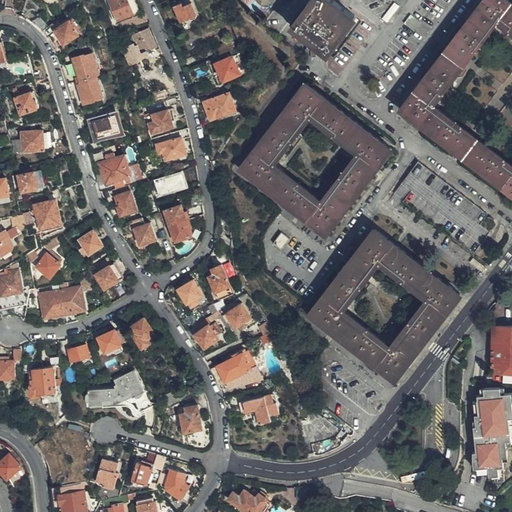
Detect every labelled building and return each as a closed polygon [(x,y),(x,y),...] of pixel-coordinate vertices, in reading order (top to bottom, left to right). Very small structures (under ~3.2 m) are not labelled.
[(135,14),(128,0),(107,0),(118,22),(135,14)] [(329,54),(357,17),(333,0),(312,0),(293,26),(329,54)] [(402,110),(404,112),(444,142),(511,193),(511,4),(506,0),(485,0),(436,66),(402,110)] [(7,1),(5,10),(15,13),(17,3),(7,1)] [(198,14),(192,2),(185,5),(183,2),(175,6),(182,21),(188,19),(192,21),(197,18),(198,14)] [(422,22),(412,14),(405,23),(416,31),(422,22)] [(75,17),(70,21),(79,35),(84,31),(75,17)] [(59,18),(51,24),(54,28),(62,23),(59,18)] [(79,35),(70,21),(55,30),(64,44),(79,35)] [(158,47),(149,28),(133,35),(141,54),(158,47)] [(219,46),(222,54),(235,48),(231,41),(219,46)] [(235,48),(222,54),(225,60),(217,64),(225,81),(242,74),(234,56),(240,53),(237,47),(235,48)] [(104,97),(97,76),(100,73),(93,53),(85,56),(84,55),(73,59),(78,77),(75,78),(84,104),(95,101),(95,100),(104,97)] [(52,90),(50,82),(37,85),(39,94),(52,90)] [(358,124),(307,83),(241,169),(290,206),(327,235),(391,150),(358,124)] [(155,103),(169,99),(166,90),(153,95),(155,103)] [(40,107),(35,91),(26,93),(25,92),(21,93),(21,92),(16,93),(22,114),(40,107)] [(237,110),(230,92),(205,101),(211,120),(237,110)] [(174,127),(169,110),(144,118),(147,125),(150,124),(153,133),(174,127)] [(118,133),(112,115),(93,121),(98,139),(118,133)] [(16,128),(8,130),(10,137),(18,135),(16,128)] [(183,139),(191,136),(189,128),(152,140),(160,167),(164,166),(163,161),(187,154),(183,139)] [(45,152),(44,131),(22,133),(22,139),(19,139),(20,142),(22,142),(23,153),(45,152)] [(131,176),(124,156),(99,164),(106,184),(131,176)] [(491,214),(451,185),(419,161),(396,192),(476,253),(492,231),(487,227),(489,228),(490,229),(492,228),(495,227),(496,224),(496,222),(496,220),(494,219),(493,218),(489,218),(487,219),(491,214)] [(36,173),(39,189),(45,187),(42,171),(36,173)] [(186,188),(180,173),(162,178),(168,194),(186,188)] [(10,195),(6,179),(0,180),(0,204),(10,202),(9,196),(10,195)] [(139,210),(132,190),(114,195),(112,191),(104,193),(106,199),(114,197),(121,216),(139,210)] [(29,224),(35,232),(42,230),(44,236),(56,232),(57,231),(61,229),(59,225),(63,223),(56,200),(61,199),(59,191),(18,203),(21,215),(23,215),(29,224)] [(92,212),(89,205),(75,212),(80,220),(92,212)] [(171,225),(188,220),(185,211),(183,205),(166,210),(171,225)] [(21,215),(12,217),(14,227),(29,224),(23,215),(21,215)] [(146,224),(144,217),(130,222),(132,229),(136,228),(141,243),(156,238),(151,223),(146,224)] [(190,227),(188,220),(171,225),(176,240),(192,234),(190,227)] [(176,240),(171,225),(165,227),(172,246),(178,244),(176,240)] [(354,257),(314,309),(310,315),(325,326),(396,381),(462,295),(376,229),(354,257)] [(0,256),(14,249),(14,243),(5,230),(0,232),(0,256)] [(94,230),(83,237),(80,239),(90,253),(103,244),(94,230)] [(288,236),(282,232),(274,242),(282,249),(285,245),(290,238),(288,236)] [(80,239),(83,237),(80,233),(74,237),(77,241),(80,239)] [(31,267),(32,275),(37,268),(52,278),(62,264),(43,251),(31,267)] [(124,277),(115,263),(97,274),(105,288),(124,277)] [(235,293),(224,264),(213,268),(215,273),(211,275),(221,299),(235,293)] [(0,282),(2,296),(0,296),(0,309),(5,318),(14,317),(25,321),(31,291),(23,292),(19,271),(11,272),(11,275),(5,277),(0,277),(0,282)] [(90,282),(87,276),(79,281),(79,284),(83,286),(90,282)] [(205,297),(194,279),(179,288),(188,302),(189,302),(192,307),(200,302),(200,301),(205,297)] [(80,288),(61,291),(65,314),(66,318),(74,316),(73,313),(86,310),(80,288)] [(65,314),(61,291),(54,293),(41,295),(45,318),(65,314)] [(243,302),(223,315),(228,323),(233,320),(240,329),(247,326),(254,320),(243,302)] [(213,314),(218,312),(214,303),(209,305),(213,314)] [(218,312),(213,314),(216,319),(223,315),(220,310),(218,312)] [(158,337),(144,317),(132,325),(136,332),(134,334),(142,347),(158,337)] [(206,318),(194,326),(198,331),(209,323),(206,318)] [(211,325),(209,323),(198,331),(196,332),(206,346),(218,336),(217,334),(223,330),(217,321),(211,325)] [(511,373),(511,325),(493,325),(493,326),(493,366),(502,366),(503,373),(511,373)] [(99,335),(105,350),(122,344),(115,329),(99,335)] [(262,335),(261,335),(265,344),(275,338),(271,330),(262,335)] [(90,355),(86,343),(70,347),(72,360),(90,355)] [(122,344),(105,350),(107,354),(124,349),(122,344)] [(229,359),(211,368),(219,384),(226,381),(229,388),(264,378),(257,367),(252,356),(249,350),(246,350),(245,349),(228,357),(229,359)] [(470,360),(459,351),(452,361),(450,366),(449,372),(448,400),(462,399),(463,399),(463,369),(470,360)] [(49,364),(61,362),(61,355),(48,357),(49,364)] [(0,359),(0,375),(4,376),(4,379),(10,379),(10,376),(17,375),(16,358),(10,359),(1,359),(0,359)] [(91,405),(103,403),(103,399),(111,398),(120,393),(121,395),(131,390),(132,392),(143,386),(134,368),(115,377),(118,384),(114,386),(89,390),(91,405)] [(167,396),(181,390),(179,387),(166,393),(167,396)] [(511,451),(508,428),(507,421),(511,420),(511,416),(511,412),(511,405),(511,404),(511,393),(504,395),(500,395),(499,388),(483,390),(484,397),(476,398),(480,424),(473,424),(474,432),(470,432),(473,459),(469,459),(471,478),(474,478),(485,477),(485,482),(486,489),(489,489),(497,488),(496,481),(502,480),(501,473),(501,468),(506,468),(505,456),(504,452),(511,451)] [(103,399),(103,403),(104,405),(124,403),(132,392),(131,390),(121,395),(120,393),(111,398),(103,399)] [(184,396),(181,390),(167,396),(170,403),(184,396)] [(280,412),(277,401),(274,402),(273,394),(239,402),(242,412),(257,409),(257,412),(260,421),(260,423),(271,421),(270,415),(280,412)] [(480,424),(476,398),(470,399),(470,401),(473,424),(480,424)] [(203,428),(198,405),(186,406),(187,412),(182,413),(185,431),(203,428)] [(342,429),(317,410),(306,419),(312,443),(337,435),(342,429)] [(271,421),(281,418),(280,412),(270,415),(271,421)] [(36,424),(25,435),(32,443),(43,432),(36,424)] [(47,468),(49,476),(63,474),(60,462),(54,447),(45,435),(34,445),(37,449),(44,461),(47,468)] [(16,452),(12,455),(21,466),(25,463),(16,452)] [(21,466),(12,455),(10,453),(0,462),(0,468),(8,477),(21,466)] [(116,475),(120,462),(103,458),(97,479),(104,481),(104,484),(115,487),(119,476),(116,475)] [(148,482),(154,463),(143,460),(142,462),(138,461),(133,477),(148,482)] [(169,473),(166,484),(167,490),(181,499),(191,486),(186,483),(185,481),(185,478),(186,473),(171,468),(169,473)] [(162,471),(158,482),(166,484),(169,473),(162,471)] [(497,488),(489,489),(489,495),(503,492),(502,480),(496,481),(497,488)] [(261,491),(260,493),(257,496),(253,493),(245,489),(241,495),(234,491),(229,498),(249,511),(264,511),(270,503),(267,501),(269,498),(268,498),(269,496),(261,491)] [(298,491),(300,500),(310,498),(309,490),(298,491)] [(86,511),(88,511),(86,492),(84,491),(61,493),(61,503),(64,503),(64,511),(70,511),(78,511),(77,511),(86,511)] [(155,500),(153,493),(141,495),(142,502),(138,503),(139,511),(163,511),(162,507),(159,508),(157,500),(155,500)] [(124,511),(123,503),(114,505),(114,508),(105,509),(105,511),(124,511)]
